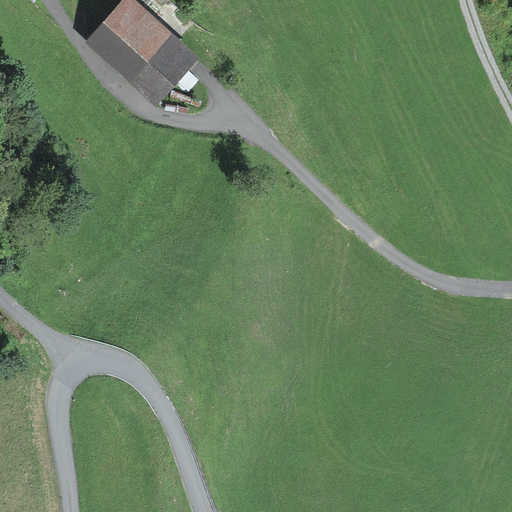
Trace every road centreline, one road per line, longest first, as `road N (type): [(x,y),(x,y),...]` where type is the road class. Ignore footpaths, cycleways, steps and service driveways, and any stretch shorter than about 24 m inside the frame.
road 1 (unclassified): [(206,511),(184,433),(152,381),(101,353),(76,360)]
road 2 (unclassified): [(71,511),(58,401),(76,360)]
